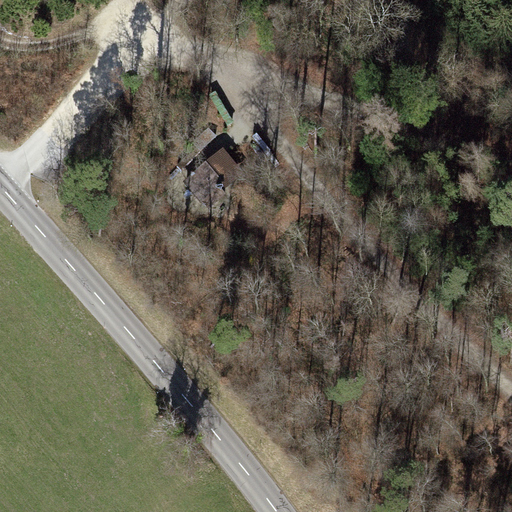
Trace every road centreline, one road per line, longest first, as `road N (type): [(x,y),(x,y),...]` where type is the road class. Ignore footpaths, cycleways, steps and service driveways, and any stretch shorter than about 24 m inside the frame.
road 1 (track): [(511,385),(335,207),(210,56)]
road 2 (secondary): [(274,511),(0,185)]
road 3 (track): [(511,164),(242,61),(210,56)]
road 4 (track): [(147,44),(1,187)]
road 5 (track): [(147,44),(118,34),(53,43),(0,36)]
